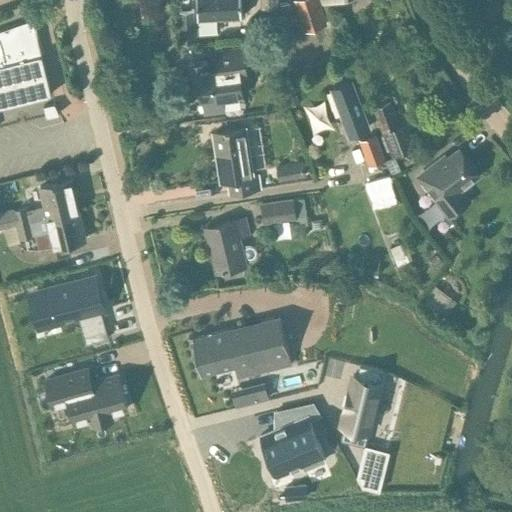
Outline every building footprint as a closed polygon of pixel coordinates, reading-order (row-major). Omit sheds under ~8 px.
[(152,0),(139,0),(141,16),(154,15),(152,0)] [(220,18),(219,0),(197,0),(198,19),(220,18)] [(219,0),(220,18),(242,16),(241,0),(219,0)] [(261,0),(262,9),(277,9),(276,0),(261,0)] [(305,31),(326,24),(317,0),(296,0),(295,1),(305,31)] [(180,10),(181,42),(196,41),(194,9),(180,10)] [(342,10),(330,15),(337,33),(350,27),(342,10)] [(0,106),(52,94),(42,55),(41,55),(36,37),(37,37),(36,17),(0,30),(0,106)] [(217,72),(197,74),(201,102),(203,102),(205,114),(225,111),(224,100),(240,98),(243,98),(243,94),(241,80),(247,79),(245,64),(263,62),(260,38),(242,40),(243,48),(240,49),(220,51),(222,65),(216,66),(217,72)] [(368,128),(351,81),(333,88),(351,134),(368,128)] [(297,94),(287,98),(291,107),(300,103),(297,94)] [(374,107),(383,131),(393,155),(417,146),(412,133),(403,136),(390,101),(374,107)] [(55,103),(54,103),(44,105),(47,116),(60,113),(55,103)] [(247,127),(214,132),(221,181),(229,180),(230,192),(260,188),(258,175),(254,175),(247,127)] [(361,141),(370,165),(385,160),(376,135),(361,141)] [(459,152),(425,182),(454,217),(473,199),(466,190),(481,176),(459,152)] [(280,180),(305,176),(303,162),(278,166),(280,180)] [(1,216),(4,227),(16,224),(30,220),(47,216),(78,209),(71,179),(58,183),(57,181),(53,182),(54,184),(40,187),(45,207),(29,210),(28,207),(13,210),(13,213),(1,216)] [(265,222),(295,217),(297,227),(309,225),(305,198),(263,204),(265,222)] [(385,200),(373,205),(388,242),(399,238),(385,200)] [(78,209),(47,216),(55,247),(86,239),(78,209)] [(250,236),(249,233),(245,218),(206,227),(216,271),(245,264),(239,238),(250,236)] [(322,219),(311,220),(313,231),(323,229),(322,219)] [(30,220),(16,224),(19,239),(34,235),(30,220)] [(403,243),(391,247),(398,267),(410,261),(403,243)] [(102,278),(30,298),(40,333),(89,320),(92,332),(113,326),(110,314),(112,313),(102,278)] [(452,296),(434,284),(423,300),(440,312),(452,296)] [(201,373),(223,368),(224,373),(225,373),(229,389),(241,386),(240,382),(245,381),(244,376),(291,365),(280,317),(193,338),(201,373)] [(350,374),(339,419),(345,421),(342,436),(368,442),(371,428),(385,371),(361,365),(358,376),(350,374)] [(87,369),(48,379),(54,404),(71,400),(77,421),(94,416),(95,420),(110,416),(109,412),(126,407),(117,375),(90,382),(87,369)] [(280,429),(251,438),(269,490),(291,482),(299,480),(299,481),(304,479),(329,470),(329,469),(332,468),(315,426),(326,423),(327,422),(317,405),(311,406),(274,411),(274,413),(280,429)] [(68,475),(93,467),(84,438),(59,446),(68,475)] [(386,466),(362,460),(358,475),(363,485),(380,489),(386,466)] [(76,511),(96,511),(179,491),(175,472),(125,485),(121,467),(68,480),(76,511)] [(494,473),(491,486),(505,491),(509,479),(494,473)]
